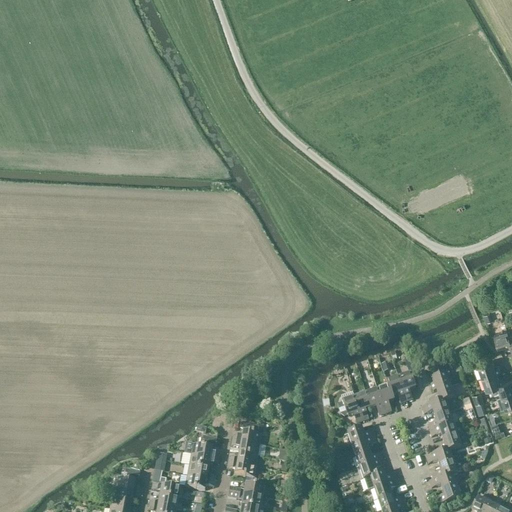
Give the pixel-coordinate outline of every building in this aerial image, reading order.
[(511,354),(511,346),(508,335),(509,334),(507,330),(495,334),(500,348),(505,346),(508,356),(511,354)] [(478,365),(482,377),(497,373),(500,372),(498,365),(495,367),(493,361),(478,365)] [(434,394),(437,393),(451,388),(447,377),(450,376),(448,370),(440,373),(442,378),(433,381),(435,387),(431,388),(434,394)] [(486,389),(498,385),(497,385),(510,380),(509,380),(508,375),(499,378),(497,373),(482,377),(486,389)] [(411,375),(399,379),(407,403),(413,401),(410,392),(416,390),(411,375)] [(401,405),(407,403),(399,379),(387,383),(389,388),(392,398),(393,398),(398,396),(401,405)] [(497,385),(498,385),(501,396),(511,392),(511,379),(509,380),(510,380),(497,385)] [(389,388),(378,392),(386,415),(391,413),(388,404),(394,402),(393,398),(392,398),(389,388)] [(446,402),(446,403),(455,400),(451,388),(437,393),(439,398),(429,401),(431,407),(446,402)] [(378,392),(366,395),(371,410),(377,408),(380,417),(386,415),(378,392)] [(511,392),(501,396),(505,408),(511,405),(511,392)] [(366,395),(355,399),(363,423),(369,421),(366,412),(371,410),(366,395)] [(357,425),(363,423),(355,399),(343,403),(348,418),(354,416),(357,425)] [(433,413),(435,418),(450,413),(446,403),(446,402),(431,407),(422,410),(424,416),(433,413)] [(428,427),(430,433),(454,425),(450,413),(435,418),(437,424),(428,427)] [(232,437),(231,442),(260,447),(263,427),(259,426),(250,424),(251,421),(242,419),(241,422),(240,422),(239,429),(242,430),(241,438),(232,437)] [(497,423),(490,425),(494,437),(495,439),(506,436),(504,431),(500,432),(497,423)] [(457,436),(454,425),(430,433),(432,439),(441,436),(443,441),(457,436)] [(348,435),(352,447),(376,439),(374,433),(365,436),(363,430),(348,435)] [(462,448),(457,436),(443,441),(445,447),(436,450),(438,455),(438,456),(450,452),(462,448)] [(192,445),(190,456),(219,461),(220,456),(211,455),(213,446),(216,446),(217,440),(203,437),(202,444),(204,444),(203,447),(192,445)] [(352,447),(356,458),(370,454),(369,448),(378,445),(376,439),(352,447)] [(239,449),(238,454),(258,458),(260,447),(231,442),(230,447),(239,449)] [(438,462),(439,468),(454,463),(450,452),(438,456),(438,455),(426,459),(429,466),(438,462)] [(258,458),(238,454),(237,460),(228,458),(227,463),(256,468),(258,458)] [(370,454),(356,458),(360,470),(383,462),(381,456),(372,459),(370,454)] [(190,456),(188,467),(208,471),(209,465),(218,467),(219,461),(190,456)] [(385,468),(383,462),(360,470),(364,482),(371,479),(370,479),(378,476),(376,471),(385,468)] [(254,479),(256,468),(227,463),(226,469),(235,470),(234,476),(254,479)] [(432,477),(434,482),(453,476),(453,477),(458,475),(454,463),(439,468),(441,473),(432,477)] [(187,478),(215,483),(216,477),(207,476),(208,471),(188,467),(187,478)] [(126,481),(134,483),(135,479),(139,480),(140,473),(126,471),(125,477),(126,478),(126,481)] [(371,479),(374,490),(398,482),(396,477),(387,480),(385,473),(378,476),(370,479),(371,479)] [(441,487),(443,492),(457,487),(453,477),(453,476),(434,482),(430,483),(432,490),(441,487)] [(214,488),(215,483),(187,478),(184,489),(204,492),(205,487),(214,488)] [(135,483),(134,483),(126,481),(115,479),(113,490),(133,494),(134,489),(135,483)] [(374,490),(378,502),(393,497),(391,491),(400,488),(398,482),(374,490)] [(159,493),(158,498),(178,502),(180,491),(152,486),(151,491),(159,493)] [(243,491),(235,490),(234,495),(262,500),(264,489),(244,486),(243,491)] [(461,499),(457,487),(443,492),(444,498),(435,501),(438,507),(461,499)] [(364,488),(356,494),(360,499),(368,493),(364,488)] [(141,495),(133,494),(113,490),(111,500),(131,504),(132,499),(140,500),(141,495)] [(234,495),(233,500),(241,502),(240,507),(260,511),(262,500),(234,495)] [(487,511),(490,505),(492,502),(481,496),(472,511),(487,511)] [(393,497),(378,502),(381,511),(384,511),(405,505),(403,499),(394,502),(393,497)] [(176,511),(178,502),(158,498),(157,503),(149,502),(148,507),(175,511),(176,511)] [(109,511),(114,511),(138,511),(130,509),(131,504),(111,500),(109,511)]
